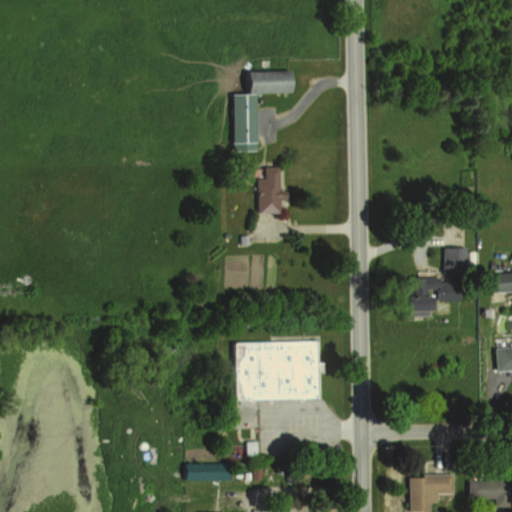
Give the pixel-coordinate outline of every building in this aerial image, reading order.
[(235,71),(235,92),(281,92),(281,71),(235,71)] [(223,143),(246,143),(246,107),(223,107),(223,143)] [(247,179),(247,212),(270,212),(270,167),(254,167),(254,179),(247,179)] [(511,271),(482,271),(482,290),(511,289),(511,271)] [(399,298),(432,298),(432,277),(399,277),(399,298)] [(228,399),(227,344),(310,341),(312,396),(228,399)] [(511,344),(487,346),(488,370),(511,368),(511,344)] [(221,478),(221,462),(175,462),(175,478),(221,478)] [(423,509),(423,493),(446,493),(446,473),(400,473),(401,509),(423,509)] [(499,498),(499,477),(460,477),(460,498),(499,498)]
